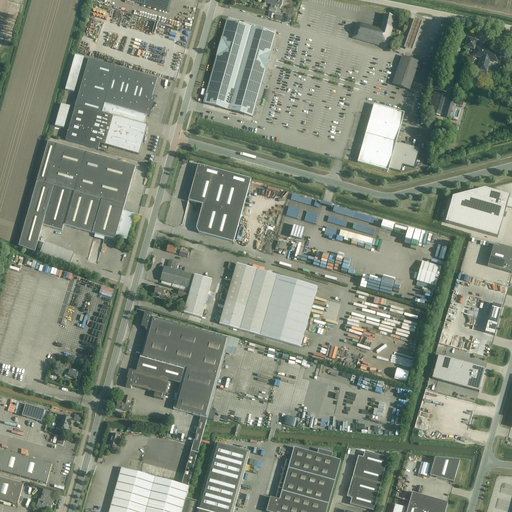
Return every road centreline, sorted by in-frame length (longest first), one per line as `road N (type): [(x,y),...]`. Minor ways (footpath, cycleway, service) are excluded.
road 1 (unclassified): [(71,511),(175,138)]
road 2 (unclassified): [(175,138),(380,196),(511,166)]
road 3 (unclassified): [(511,28),(369,0)]
road 4 (unclassified): [(175,138),(214,0)]
